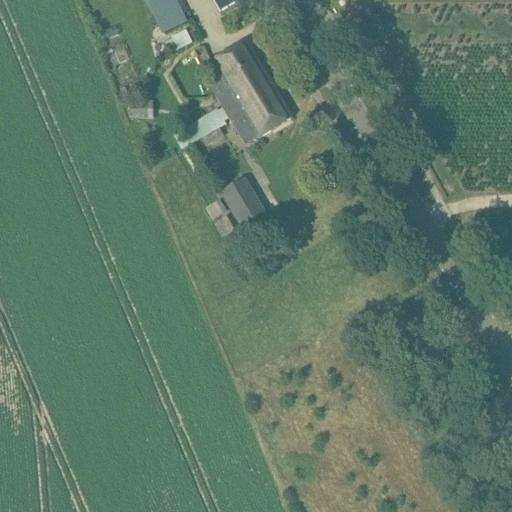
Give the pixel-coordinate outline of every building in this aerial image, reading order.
[(178,0),(147,0),(163,33),(188,20),(178,0)] [(237,0),(213,0),(221,17),(241,8),(237,0)] [(218,101),(223,110),(219,112),(180,134),(188,148),(227,126),(225,123),(230,121),(276,92),(247,44),(212,65),(230,93),(218,101)] [(246,148),(275,130),(292,120),(276,92),(230,121),(246,148)] [(242,229),(265,215),(244,181),(221,196),(242,229)] [(214,223),(228,214),(221,202),(206,210),(214,223)] [(230,239),(237,235),(234,229),(227,218),(220,223),(226,233),(230,239)]
